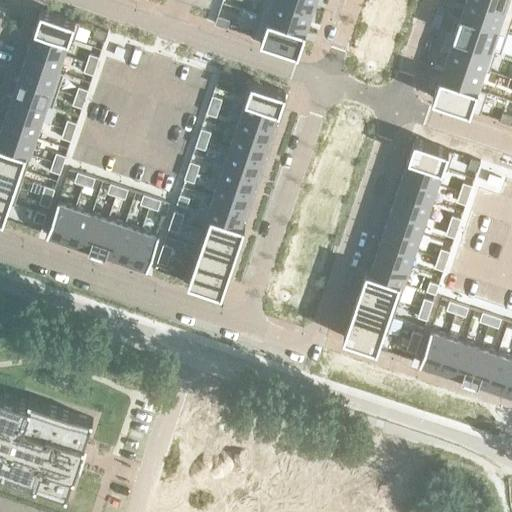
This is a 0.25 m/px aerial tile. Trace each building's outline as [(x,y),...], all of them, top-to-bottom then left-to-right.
[(285,0),(262,0),(258,14),(305,29),(312,9),(285,0)] [(285,0),(312,9),(315,0),(285,0)] [(511,8),(487,0),(464,0),(460,13),(507,29),(511,15),(511,8)] [(511,0),(487,0),(511,8),(511,0)] [(41,8),(35,25),(73,38),(79,21),(41,8)] [(460,13),(453,34),(500,50),(507,29),(460,13)] [(217,14),(214,22),(226,27),(229,18),(217,14)] [(258,14),(251,35),(285,47),(298,51),(299,49),(305,29),(258,14)] [(35,25),(29,42),(63,53),(69,38),(73,39),(73,38),(35,25)] [(96,26),(93,35),(104,39),(107,30),(96,26)] [(453,34),(447,54),(489,69),(495,49),(500,51),(500,50),(453,34)] [(29,42),(24,58),(63,72),(64,71),(58,69),(63,53),(29,42)] [(89,52),(86,61),(96,64),(99,56),(89,52)] [(447,54),(440,75),(486,91),(487,90),(478,87),(484,68),(489,70),(489,69),(447,54)] [(24,58),(18,74),(58,88),(63,72),(24,58)] [(86,61),(83,70),(93,73),(96,64),(86,61)] [(220,69),(217,77),(227,81),(230,72),(220,69)] [(18,74),(12,91),(52,105),(58,88),(18,74)] [(440,75),(432,96),(479,112),(486,91),(440,75)] [(247,78),(241,95),(280,108),(285,91),(247,78)] [(78,85),(75,94),(85,97),(88,88),(78,85)] [(12,91),(7,108),(41,119),(46,103),(52,105),(12,91)] [(212,93),(209,103),(219,106),(222,97),(212,93)] [(75,94),(72,103),(82,106),(85,97),(75,94)] [(245,98),(240,113),(274,125),(280,108),(241,95),(241,96),(245,98)] [(209,103),(206,111),(216,115),(219,106),(209,103)] [(7,108),(1,124),(35,136),(41,119),(7,108)] [(511,113),(502,110),(499,119),(511,123),(511,120),(511,113)] [(240,113),(234,130),(268,141),(274,125),(240,113)] [(67,118),(64,127),(73,130),(77,121),(67,118)] [(0,142),(31,152),(31,151),(30,151),(35,136),(1,124),(0,127),(0,142)] [(64,127),(61,136),(71,139),(73,130),(64,127)] [(201,127),(198,136),(207,139),(211,130),(201,127)] [(234,130),(229,146),(263,158),(268,141),(234,130)] [(198,136),(195,144),(205,148),(207,139),(198,136)] [(414,137),(408,154),(447,167),(453,150),(438,145),(427,141),(414,137)] [(0,142),(0,160),(25,169),(31,152),(0,142)] [(229,146),(223,163),(257,174),(263,158),(229,146)] [(56,151),(53,160),(62,163),(65,154),(56,151)] [(408,154),(403,171),(437,182),(442,167),(447,168),(447,167),(408,154)] [(471,156),(467,165),(477,169),(480,159),(471,156)] [(190,159),(187,169),(196,172),(199,163),(190,159)] [(0,160),(0,178),(20,185),(25,169),(0,160)] [(53,160),(50,169),(59,172),(62,163),(53,160)] [(223,163),(218,179),(252,191),(257,174),(223,163)] [(187,169),(184,177),(193,180),(196,172),(187,169)] [(77,170),(74,180),(83,183),(86,173),(77,170)] [(403,171),(397,187),(431,199),(437,182),(403,171)] [(86,173),(83,183),(92,186),(95,176),(86,173)] [(0,178),(0,197),(14,202),(20,185),(0,178)] [(218,179),(212,196),(246,207),(252,191),(218,179)] [(463,180),(459,190),(468,193),(472,183),(463,180)] [(110,181),(107,191),(116,194),(119,184),(110,181)] [(44,184),(41,193),(51,196),(54,187),(44,184)] [(119,184),(116,194),(124,197),(128,187),(119,184)] [(397,187),(392,204),(426,215),(431,199),(397,187)] [(459,190),(456,199),(465,202),(468,193),(459,190)] [(143,192),(140,202),(149,205),(152,195),(143,192)] [(180,192),(176,202),(186,205),(189,196),(180,192)] [(41,193),(38,201),(48,205),(51,196),(41,193)] [(152,195),(149,205),(157,208),(161,198),(152,195)] [(206,211),(206,212),(244,225),(245,224),(241,222),(246,207),(212,196),(207,211),(206,211)] [(0,197),(0,216),(4,218),(9,201),(14,203),(14,202),(0,197)] [(58,198),(46,232),(64,238),(75,204),(58,198)] [(75,204),(64,238),(80,244),(92,210),(75,204)] [(392,204),(386,220),(420,232),(426,215),(392,204)] [(174,209),(171,218),(181,222),(184,213),(174,209)] [(36,210),(33,218),(42,222),(45,213),(36,210)] [(92,210),(80,244),(97,249),(108,215),(92,210)] [(206,212),(200,228),(239,241),(244,225),(206,212)] [(451,213),(448,223),(457,226),(461,216),(451,213)] [(108,215),(97,249),(113,255),(125,221),(108,215)] [(171,218),(168,227),(178,230),(181,222),(171,218)] [(386,220),(381,237),(415,248),(420,232),(386,220)] [(125,221),(113,255),(130,261),(141,227),(125,221)] [(448,223),(445,232),(454,235),(457,226),(448,223)] [(141,227),(130,261),(147,267),(159,233),(141,227)] [(200,228),(195,245),(233,258),(239,241),(200,228)] [(381,237),(375,253),(409,265),(415,248),(381,237)] [(163,242),(160,251),(169,255),(173,246),(163,242)] [(195,245),(189,261),(228,274),(233,258),(195,245)] [(440,246),(437,256),(446,259),(449,249),(440,246)] [(160,251),(157,260),(167,263),(169,255),(160,251)] [(366,267),(366,268),(404,281),(405,280),(404,280),(409,265),(375,253),(370,268),(366,267)] [(437,256),(434,265),(443,268),(446,259),(437,256)] [(189,261),(183,279),(222,292),(228,274),(189,261)] [(366,268),(360,285),(399,298),(404,281),(366,268)] [(429,279),(426,288),(435,292),(438,282),(429,279)] [(354,301),(393,314),(399,298),(360,285),(354,301)] [(424,296),(420,305),(429,308),(433,299),(424,296)] [(449,298),(446,308),(455,311),(459,302),(449,298)] [(354,301),(349,318),(387,331),(388,330),(398,333),(403,318),(393,315),(393,314),(354,301)] [(459,302),(455,311),(465,314),(468,305),(461,302),(459,302)] [(420,305),(417,315),(426,318),(429,308),(420,305)] [(482,310),(479,319),(488,322),(491,313),(482,310)] [(491,313),(488,322),(498,325),(501,316),(494,314),(491,313)] [(349,318),(343,335),(377,347),(377,346),(387,349),(392,333),(387,332),(387,331),(349,318)] [(430,327),(419,361),(436,367),(448,333),(430,327)] [(412,329),(409,338),(414,340),(418,341),(422,332),(412,329)] [(448,333),(436,367),(453,372),(464,338),(448,333)] [(409,338),(406,348),(415,351),(418,341),(414,340),(409,338)] [(464,338),(453,372),(469,378),(481,344),(464,338)] [(481,344),(469,378),(486,384),(497,350),(481,344)] [(511,354),(497,350),(486,384),(502,389),(511,360),(511,354)] [(511,360),(502,389),(511,392),(511,360)] [(0,468),(33,479),(32,483),(67,495),(93,417),(29,396),(28,399),(0,389),(0,468)] [(260,493),(253,511),(306,511),(307,509),(315,511),(342,511),(360,459),(326,447),(328,442),(273,423),(250,489),(260,493)]
